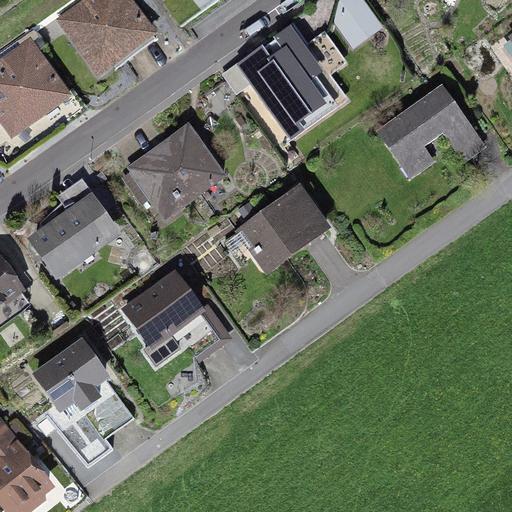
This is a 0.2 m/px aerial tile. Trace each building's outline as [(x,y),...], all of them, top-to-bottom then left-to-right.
[(157,34),(134,0),(82,0),(55,18),(95,76),(157,34)] [(328,0),(356,44),(384,26),(367,0),(328,0)] [(71,95),(31,38),(0,59),(0,120),(12,137),(71,95)] [(292,40),(244,77),(289,137),(338,100),(292,40)] [(461,152),(480,138),(441,84),(376,131),(410,178),(433,162),(423,148),(446,131),(461,152)] [(166,220),(227,175),(189,124),(128,168),(166,220)] [(331,226),(300,183),(235,230),(266,272),(331,226)] [(58,277),(122,233),(94,192),(30,236),(58,277)] [(0,308),(26,290),(0,253),(0,308)] [(173,340),(207,318),(179,275),(125,310),(159,362),(179,349),(173,340)] [(61,409),(78,397),(86,407),(105,393),(98,383),(111,373),(84,336),(34,372),(61,409)] [(0,504),(5,511),(32,511),(61,490),(22,440),(18,442),(0,419),(0,504)]
